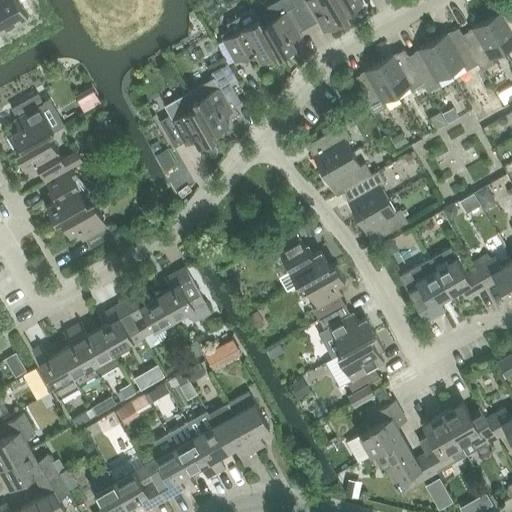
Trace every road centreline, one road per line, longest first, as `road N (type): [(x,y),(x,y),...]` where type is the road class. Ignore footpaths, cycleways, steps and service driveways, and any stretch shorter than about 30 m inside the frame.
road 1 (residential): [(511,322),(476,326),(441,346),(414,343),(358,252),(262,142)]
road 2 (residential): [(262,142),(182,229),(56,299),(32,290),(0,239)]
road 3 (residential): [(431,0),(335,56),(262,142)]
